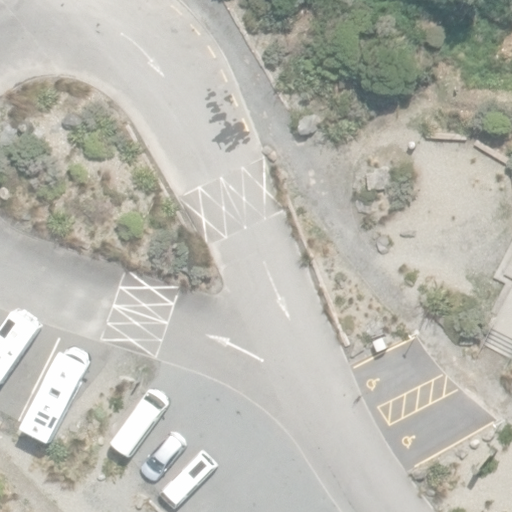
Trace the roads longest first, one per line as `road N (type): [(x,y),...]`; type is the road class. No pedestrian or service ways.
road 1 (unclassified): [(95,0),(162,64),(202,128),(304,395)]
road 2 (unclassified): [(304,395),(257,359),(189,327),(0,260)]
road 3 (unclassified): [(383,511),(304,395)]
